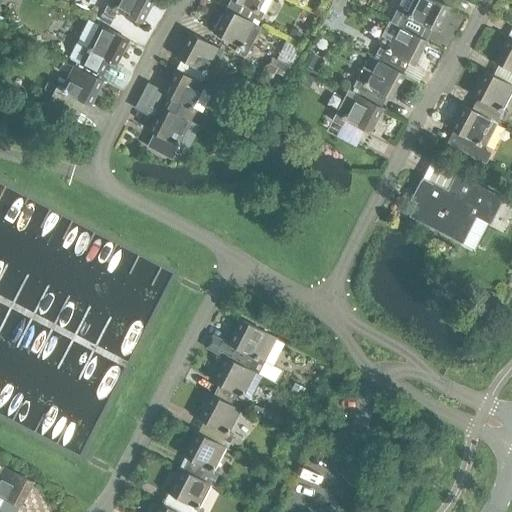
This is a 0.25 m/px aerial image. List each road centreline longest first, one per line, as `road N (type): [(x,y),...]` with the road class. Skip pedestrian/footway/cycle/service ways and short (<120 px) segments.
road 1 (residential): [(325,306),(485,0)]
road 2 (residential): [(93,511),(232,256)]
road 3 (residential): [(185,0),(88,175)]
road 4 (residential): [(88,175),(232,256)]
road 5 (residential): [(384,383),(318,511)]
road 6 (residential): [(384,383),(511,448)]
road 7 (residential): [(427,375),(325,306)]
